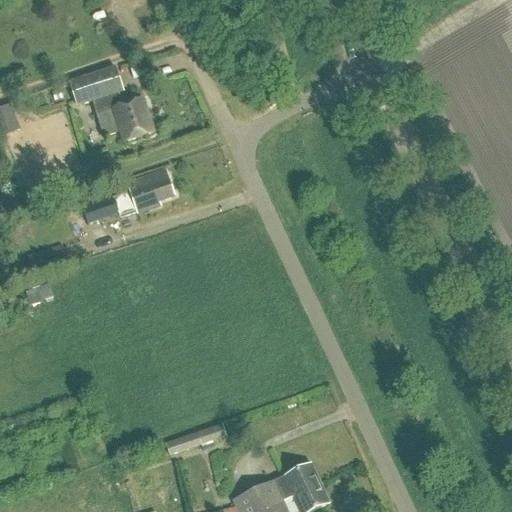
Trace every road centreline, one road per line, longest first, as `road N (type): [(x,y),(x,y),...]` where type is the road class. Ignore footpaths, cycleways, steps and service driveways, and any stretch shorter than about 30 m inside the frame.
road 1 (unclassified): [(406,511),(233,140),(370,71)]
road 2 (tertiary): [(511,345),(370,71)]
road 3 (track): [(0,212),(231,134)]
road 4 (track): [(231,134),(168,0)]
